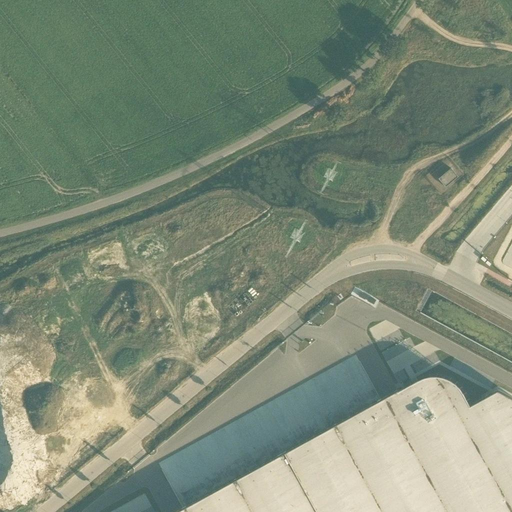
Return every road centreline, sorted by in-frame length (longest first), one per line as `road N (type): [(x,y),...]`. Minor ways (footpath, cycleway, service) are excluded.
road 1 (unclassified): [(0,229),(158,181),(261,133),(351,79),(418,0)]
road 2 (unknown): [(0,290),(91,242),(230,195),(302,218),(336,269)]
road 3 (unclassified): [(336,269),(46,511)]
